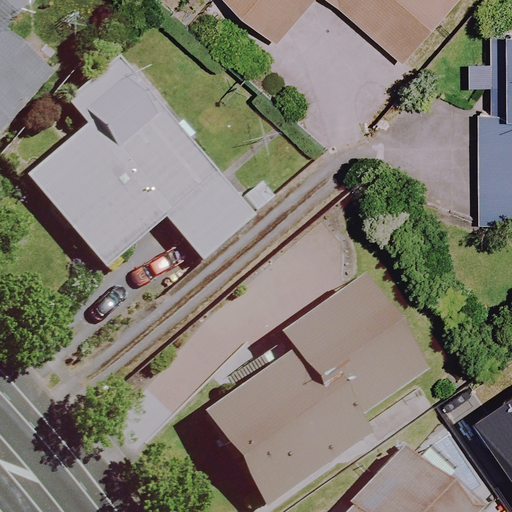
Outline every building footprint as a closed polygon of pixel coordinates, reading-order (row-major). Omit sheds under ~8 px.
[(0,30),(26,0),(0,0),(0,130),(45,78),(0,38),(0,30)] [(225,0),(276,45),(316,0),(335,0),(404,62),(459,0),(225,0)] [(511,35),(498,35),(495,119),(486,119),(483,224),(511,224),(511,35)] [(246,222),(109,64),(59,108),(81,132),(22,183),(99,272),(157,222),(195,267),(246,222)] [(412,380),(346,287),(266,344),(277,360),(192,420),(257,511),(258,511),(359,441),(348,425),(412,380)] [(511,511),(511,445),(447,420),(433,456),(442,460),(421,511),(511,511)]
